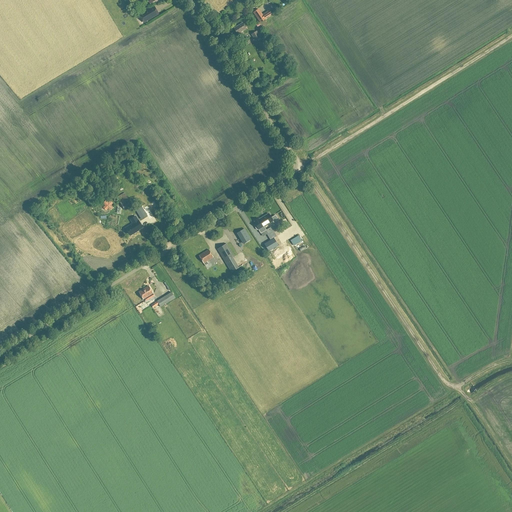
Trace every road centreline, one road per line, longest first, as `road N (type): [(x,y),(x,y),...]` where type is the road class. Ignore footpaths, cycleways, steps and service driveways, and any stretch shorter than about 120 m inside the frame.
road 1 (track): [(511,359),(463,384),(443,380),(298,165),(511,36)]
road 2 (unclassified): [(0,350),(298,165),(189,0)]
